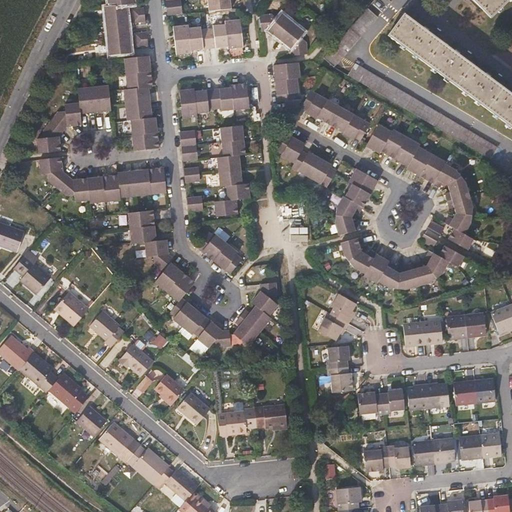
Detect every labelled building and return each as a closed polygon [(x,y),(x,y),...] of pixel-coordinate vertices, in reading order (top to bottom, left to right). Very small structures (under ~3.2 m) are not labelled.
[(167,0),(168,1),(168,2),(169,9),(169,16),(185,15),(184,8),(183,0),(167,0)] [(209,0),(210,10),(231,8),(230,0),(209,0)] [(482,0),(493,10),(502,0),(482,0)] [(129,16),(127,5),(110,7),(105,8),(106,18),(107,30),(108,41),(109,51),(132,49),(131,39),(130,28),(129,16)] [(146,8),(131,9),(132,16),(133,22),(147,21),(146,14),(146,8)] [(378,17),(367,8),(324,57),(334,66),(378,17)] [(405,8),(388,30),(425,58),(442,36),(405,8)] [(274,12),(261,14),(262,30),(270,29),(281,38),(293,48),(293,55),(309,53),(308,40),(302,35),(306,30),(295,22),(284,13),(280,18),(274,12)] [(242,33),(240,19),(225,21),(225,24),(214,25),(214,28),(208,28),(201,29),(201,26),(188,28),(188,25),(175,26),(176,40),(178,54),(191,52),(191,50),(210,48),(228,46),(228,48),(243,47),(242,33)] [(149,42),(149,36),(148,30),(133,31),(134,38),(135,44),(149,42)] [(442,36),(425,58),(456,81),(472,59),(442,36)] [(126,55),(127,71),(129,87),(125,87),(127,103),(128,118),(131,118),(133,134),(135,150),(158,148),(159,147),(157,131),(156,116),(153,116),(151,101),(150,85),(153,85),(151,69),(150,52),(126,55)] [(472,59),(456,81),(488,103),(504,81),(472,59)] [(303,77),(302,62),(277,64),(278,79),(280,101),(289,100),(289,106),(303,105),(303,99),(300,99),(299,92),(302,92),(300,77),(303,77)] [(355,63),(348,75),(491,159),(498,147),(355,63)] [(511,87),(504,81),(488,103),(511,121),(511,87)] [(251,108),(248,83),(232,85),(232,87),(213,89),(194,91),(194,88),(180,90),(181,102),(182,115),(197,113),(196,110),(207,109),(207,107),(215,106),(223,105),(223,108),(234,107),(234,110),(251,108)] [(109,84),(94,86),(78,87),(79,101),(65,102),(66,108),(59,108),(50,120),(43,129),(44,136),(37,137),(39,151),(59,149),(58,135),(63,129),(67,124),(81,123),(80,112),(96,111),(111,109),(109,84)] [(330,101),(314,91),(304,108),(311,112),(309,114),(319,120),(320,118),(333,126),(346,133),(345,135),(356,141),(357,139),(363,142),(372,125),(357,116),(343,108),(330,101)] [(246,140),(244,126),(223,127),(224,142),(226,157),(221,158),(222,171),(223,186),(229,186),(231,200),(217,202),(218,216),(239,214),(238,200),(247,199),(252,198),(250,183),(244,184),(242,170),(241,156),(247,155),(246,140)] [(289,131),(283,127),(276,140),(282,143),(278,150),(284,153),(283,156),(295,163),(293,167),(310,176),(328,187),(337,170),(332,167),(333,165),(321,158),(310,151),(308,153),(302,150),(306,144),(288,134),(289,131)] [(395,132),(393,135),(381,127),(369,148),(381,155),(383,153),(397,161),(410,168),(408,171),(422,179),(434,186),(441,190),(443,186),(449,189),(449,190),(451,195),(448,196),(450,203),(452,209),(455,208),(457,214),(454,220),(449,217),(445,224),(456,230),(450,240),(468,250),(473,240),(465,235),(471,223),(473,217),(475,209),(471,197),(467,184),(460,178),(454,173),(445,168),(446,166),(434,158),(420,150),(422,148),(409,141),(395,132)] [(182,149),(183,157),(198,155),(197,147),(196,141),(196,134),(195,128),(180,129),(181,136),(181,142),(182,149)] [(61,170),(60,156),(40,158),(41,173),(47,172),(48,179),(58,188),(65,194),(74,193),(75,200),(89,199),(89,203),(105,201),(120,200),(120,197),(136,196),(150,194),(165,193),(162,168),(148,170),(133,171),(118,173),(118,175),(102,176),(87,178),(72,179),(67,175),(61,170)] [(198,162),(184,164),(184,170),(185,178),(186,177),(200,176),(199,169),(198,162)] [(379,182),(357,170),(349,183),(353,185),(346,198),(339,209),(338,215),(336,223),(339,235),(361,230),(359,222),(353,223),(352,218),(356,211),(360,214),(364,208),(371,195),(379,182)] [(201,191),(186,193),(187,199),(187,205),(202,203),(202,197),(201,191)] [(155,240),(154,225),(152,211),(128,213),(130,228),(131,243),(145,241),(146,256),(152,255),(153,263),(163,272),(155,282),(167,292),(178,302),(170,313),(174,317),(173,319),(183,327),(191,335),(193,332),(198,336),(196,338),(208,348),(212,343),(217,347),(231,345),(229,330),(221,331),(210,322),(196,311),(181,299),(195,282),(183,272),(171,263),(174,259),(167,253),(166,240),(155,240)] [(446,229),(432,221),(429,228),(442,235),(446,229)] [(0,246),(16,253),(23,233),(0,223),(0,246)] [(237,253),(226,244),(216,236),(214,238),(209,233),(197,247),(212,260),(229,274),(240,260),(235,255),(237,253)] [(438,242),(425,234),(422,240),(435,248),(438,242)] [(365,244),(363,237),(340,243),(344,256),(348,260),(352,265),(365,273),(363,275),(376,283),(378,280),(388,286),(396,288),(406,290),(417,288),(429,285),(437,279),(443,272),(450,262),(459,267),(464,257),(446,246),(441,256),(431,251),(427,258),(432,260),(428,267),(421,268),(421,264),(412,266),(405,267),(406,271),(399,273),(393,269),(395,265),(389,261),(376,254),(369,250),(366,255),(361,252),(360,245),(365,244)] [(35,266),(22,282),(39,296),(52,280),(35,266)] [(253,301),(258,305),(251,312),(247,309),(241,316),(235,323),(240,327),(234,333),(249,345),(260,331),(272,317),(269,314),(278,303),(273,299),(277,293),(276,281),(261,283),(262,290),(253,301)] [(77,327),(91,309),(72,293),(60,307),(68,314),(66,317),(77,327)] [(331,316),(350,327),(353,321),(350,320),(358,308),(340,297),(332,308),(335,310),(331,316)] [(511,330),(511,309),(511,306),(492,313),(500,333),(507,330),(508,332),(511,330)] [(112,348),(124,333),(118,328),(120,326),(103,313),(91,327),(108,341),(106,343),(112,348)] [(482,315),(464,317),(466,337),(485,335),(482,315)] [(346,332),(350,327),(331,316),(328,321),(326,320),(319,331),(336,342),(344,331),(346,332)] [(466,337),(464,317),(446,318),(449,338),(466,337)] [(441,322),(422,324),(424,344),(443,342),(441,322)] [(424,344),(422,324),(403,326),(405,346),(424,344)] [(22,372),(36,355),(37,355),(30,349),(29,351),(13,338),(0,353),(0,355),(21,373),(22,372)] [(144,376),(155,362),(137,347),(123,363),(130,369),(132,366),(144,376)] [(328,370),(349,368),(348,361),(350,361),(349,348),(329,350),(330,363),(327,363),(328,370)] [(51,392),(60,381),(52,374),(55,372),(36,355),(22,372),(49,395),(51,392)] [(349,375),(349,368),(328,370),(328,377),(331,377),(333,390),(354,388),(352,374),(349,375)] [(60,381),(51,392),(71,409),(84,394),(76,388),(78,386),(66,375),(60,381)] [(175,402),(186,389),(169,375),(157,388),(166,395),(175,402)] [(146,377),(140,386),(146,390),(152,381),(146,377)] [(495,379),(477,381),(479,402),(497,400),(495,379)] [(427,383),(430,407),(450,405),(448,384),(440,384),(439,381),(427,383)] [(479,402),(477,381),(456,383),(458,404),(479,402)] [(411,408),(430,407),(427,383),(414,384),(415,387),(409,388),(411,408)] [(86,392),(78,386),(76,388),(84,394),(86,392)] [(390,393),(383,394),(386,414),(392,413),(392,411),(405,410),(402,389),(389,390),(390,393)] [(386,414),(383,394),(376,394),(376,391),(359,393),(361,414),(378,413),(379,415),(386,414)] [(192,392),(180,406),(200,422),(211,407),(192,392)] [(175,402),(166,395),(164,397),(173,405),(175,402)] [(275,427),(289,425),(286,405),(256,408),(259,428),(267,427),(267,428),(275,427)] [(226,413),(220,413),(222,430),(223,437),(231,436),(231,435),(249,432),(249,429),(259,428),(256,408),(256,407),(247,408),(247,410),(226,413)] [(109,423),(92,409),(80,423),(97,437),(109,423)] [(125,430),(117,424),(115,426),(123,432),(125,430)] [(123,432),(115,426),(103,441),(123,457),(138,441),(125,430),(123,432)] [(501,435),(483,437),(485,457),(503,455),(501,435)] [(485,457),(483,437),(461,439),(464,460),(485,457)] [(433,443),(436,466),(449,465),(448,462),(456,461),(454,440),(433,443)] [(145,446),(138,441),(123,457),(131,463),(145,446)] [(423,467),(436,466),(433,443),(415,444),(417,465),(423,464),(423,467)] [(395,444),(389,445),(391,465),(397,465),(397,467),(410,466),(408,445),(395,447),(395,444)] [(391,465),(389,445),(381,446),(382,448),(365,450),(367,470),(384,468),(384,466),(391,465)] [(157,487),(163,480),(172,469),(173,468),(152,449),(151,451),(145,446),(131,463),(130,464),(157,487)] [(172,469),(163,480),(190,503),(201,489),(181,472),(178,474),(172,469)] [(339,511),(360,509),(360,503),(363,503),(361,488),(337,491),(339,511)] [(490,500),(491,511),(511,511),(510,495),(496,496),(496,499),(490,500)] [(208,506),(210,504),(202,497),(189,511),(215,511),(212,509),(208,506)] [(449,504),(443,505),(443,511),(464,511),(463,500),(449,502),(449,504)] [(472,511),(491,511),(490,500),(471,502),(472,511)]
